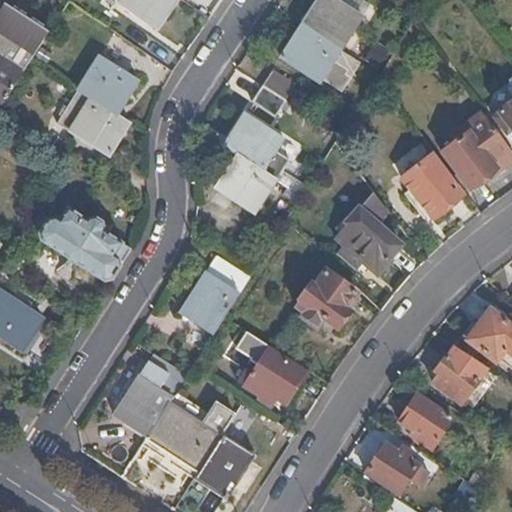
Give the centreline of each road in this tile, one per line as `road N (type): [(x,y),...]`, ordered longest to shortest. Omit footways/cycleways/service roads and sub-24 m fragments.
road 1 (residential): [(12,482),(172,234),(171,128),(252,0)]
road 2 (residential): [(277,511),(387,339),(445,272),(511,213)]
